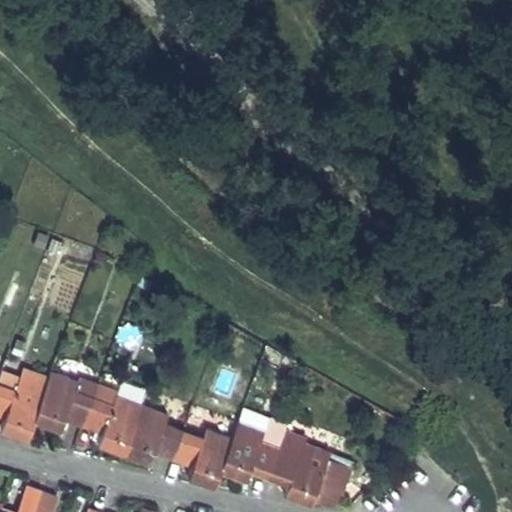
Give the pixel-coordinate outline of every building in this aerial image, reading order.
[(51,238),(46,250),(55,253),(60,241),(51,238)] [(17,380),(43,389),(48,376),(22,367),(18,377),(17,380)] [(0,415),(4,417),(0,426),(0,427),(26,438),(43,389),(17,380),(18,377),(0,370),(0,415)] [(43,389),(33,419),(58,428),(63,417),(82,424),(92,396),(73,389),(76,380),(50,370),(48,376),(43,389)] [(73,389),(92,396),(96,384),(77,377),(76,380),(73,389)] [(92,396),(111,403),(114,394),(115,391),(96,384),(92,396)] [(82,424),(101,431),(97,443),(123,452),(140,404),(114,394),(111,403),(92,396),(82,424)] [(123,452),(149,462),(153,451),(172,458),(182,429),(163,422),(166,414),(140,404),(123,452)] [(259,440),(278,447),(283,430),(284,428),(286,424),(243,407),(237,421),(262,430),(259,440)] [(249,468),(268,475),(278,447),(259,440),(262,430),(237,421),(231,438),(219,470),(245,479),(249,468)] [(172,458),(190,465),(186,476),(212,486),(231,438),(205,428),(202,437),(182,429),(172,458)] [(283,493),(310,504),(310,501),(326,458),(328,452),(303,442),(305,437),(283,430),(278,447),(268,475),(287,482),(283,493)] [(326,458),(310,501),(335,503),(349,466),(326,458)] [(32,511),(40,491),(25,485),(15,511),(14,511),(32,511)] [(32,511),(50,511),(56,496),(40,491),(32,511)]
